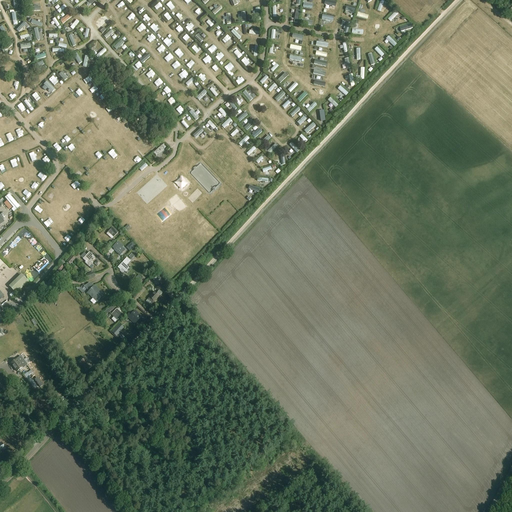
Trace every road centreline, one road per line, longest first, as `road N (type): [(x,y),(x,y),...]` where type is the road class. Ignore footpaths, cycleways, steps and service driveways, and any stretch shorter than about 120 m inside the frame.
road 1 (track): [(155,319),(456,0)]
road 2 (unclassified): [(0,484),(155,319)]
